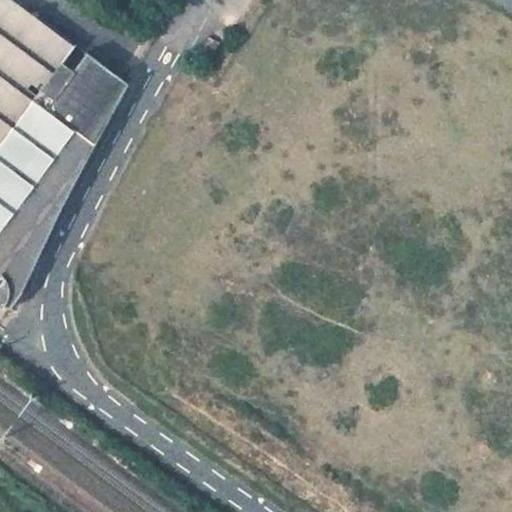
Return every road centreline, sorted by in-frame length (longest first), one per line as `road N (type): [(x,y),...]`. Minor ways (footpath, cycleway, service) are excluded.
road 1 (unclassified): [(198,0),(71,240),(50,316),(57,357)]
road 2 (unclassified): [(57,357),(92,395),(259,511)]
